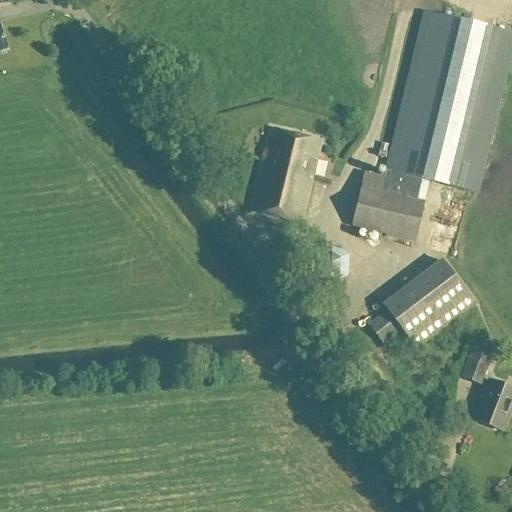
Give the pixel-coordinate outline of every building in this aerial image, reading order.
[(386,179),(364,174),(351,227),(416,243),(430,183),(448,187),(480,194),(511,50),(511,33),(425,13),(386,179)] [(304,226),(324,141),(269,128),(249,211),(304,226)] [(312,252),(310,273),(327,285),(348,277),(350,255),(331,243),(312,252)] [(476,306),(443,262),(384,306),(389,312),(370,326),(383,343),(402,329),(417,350),(476,306)] [(481,384),(491,358),(472,350),(462,377),(481,384)] [(503,432),(511,409),(511,388),(489,379),(473,420),(503,432)]
